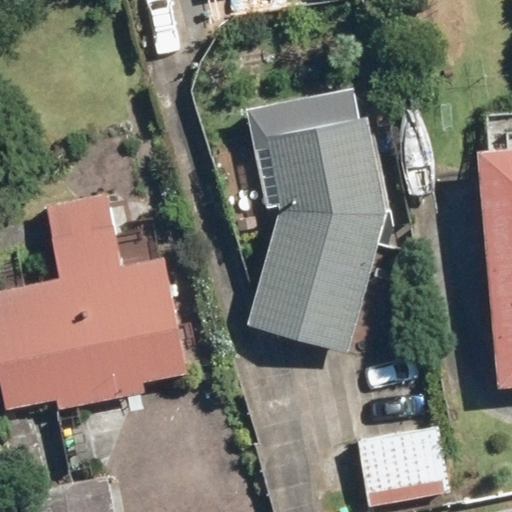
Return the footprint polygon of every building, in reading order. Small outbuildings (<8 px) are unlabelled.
[(353,0),(206,0),(214,32),(353,0)] [(345,87),(242,111),(254,210),(266,211),(243,332),(337,358),(375,218),(345,87)] [(511,152),(461,157),(484,393),(511,390),(511,152)] [(0,409),(46,400),(48,414),(138,397),(135,384),(174,376),(153,260),(113,266),(105,191),(40,203),(46,280),(0,288),(0,409)] [(349,443),(360,509),(444,495),(433,429),(349,443)] [(126,511),(121,472),(15,487),(18,511),(126,511)]
